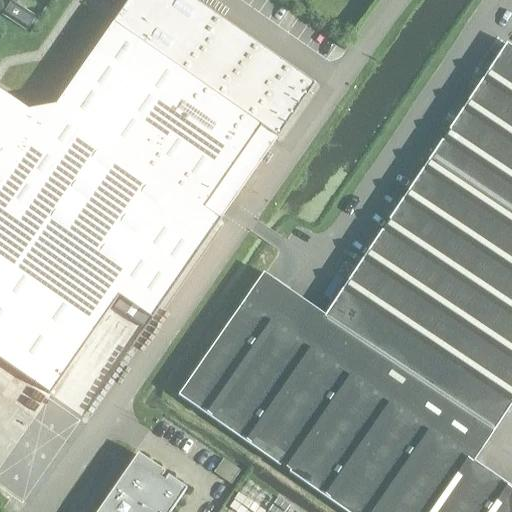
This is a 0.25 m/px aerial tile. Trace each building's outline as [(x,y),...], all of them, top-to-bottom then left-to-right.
[(0,87),(0,357),(1,358),(51,393),(120,295),(152,317),(221,218),(205,207),(261,127),(277,139),(315,85),(191,0),(129,0),(115,21),(115,20),(114,21),(115,21),(114,22),(113,22),(113,23),(58,103),(31,109),(0,87)] [(2,15),(27,32),(36,17),(11,1),(2,15)] [(511,50),(506,46),(327,317),(265,271),(180,394),(350,511),(511,511),(511,487),(473,461),(511,402),(511,50)] [(501,430),(501,433),(501,436),(502,439),(503,442),(505,445),(507,447),(510,449),(511,450),(511,415),(510,416),(507,418),(505,421),(503,423),(502,427),(501,430)] [(139,454),(113,492),(119,496),(107,511),(170,511),(187,488),(168,475),(165,479),(161,476),(164,472),(139,454)]
